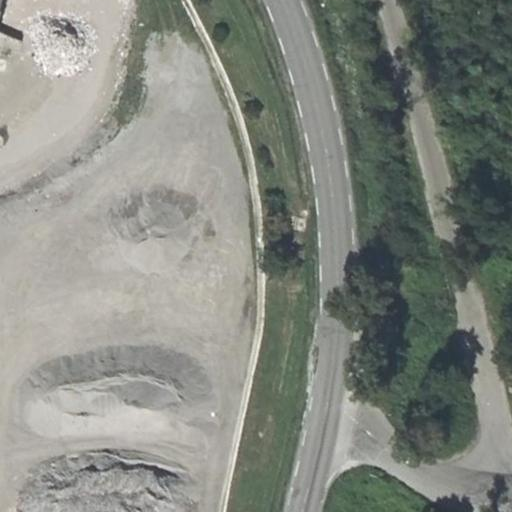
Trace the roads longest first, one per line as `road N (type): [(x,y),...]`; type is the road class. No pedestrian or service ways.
road 1 (tertiary): [(284,0),(336,199),(340,262),(328,409)]
road 2 (unclassified): [(328,409),(428,479),(511,502)]
